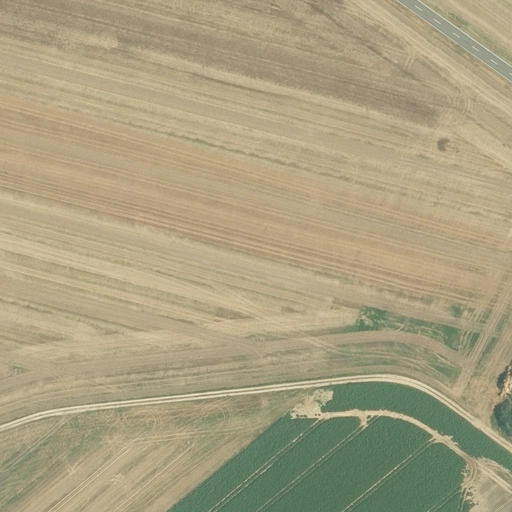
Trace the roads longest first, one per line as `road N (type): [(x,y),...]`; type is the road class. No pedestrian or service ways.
road 1 (track): [(0,431),(70,411),(261,396),(388,375),(426,385),(511,448)]
road 2 (secondary): [(511,75),(405,0)]
